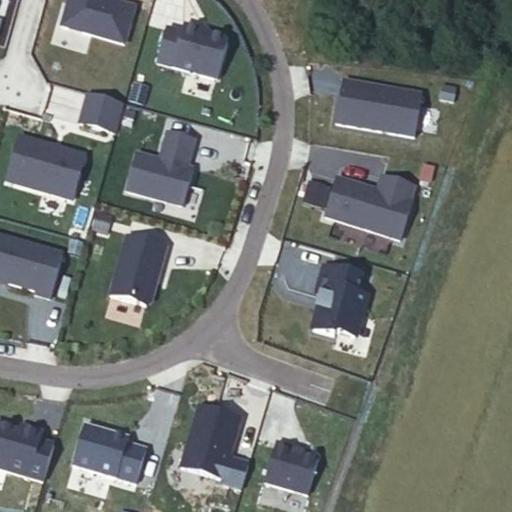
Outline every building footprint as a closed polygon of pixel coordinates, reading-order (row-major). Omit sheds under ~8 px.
[(69,0),(62,29),(124,46),(134,10),(108,3),(109,0),(69,0)] [(156,65),(217,82),(227,46),(224,42),(183,28),(181,35),(166,31),(156,65)] [(423,94),(343,81),(336,123),(415,137),(423,94)] [(123,107),(88,97),(80,127),(115,136),(123,107)] [(193,141),(167,133),(160,160),(137,154),(127,191),(182,206),(192,169),(186,167),(193,141)] [(82,156),(19,137),(6,181),(71,199),(82,156)] [(379,191),(339,178),(326,218),(401,240),(414,201),(410,200),(415,186),(383,176),(379,191)] [(62,256),(0,238),(0,281),(36,291),(35,295),(50,299),(62,256)] [(150,305),(166,251),(126,239),(110,298),(145,308),(150,305)] [(362,278),(326,268),(318,294),(322,295),(318,310),(320,311),(315,332),(335,337),(336,333),(356,338),(367,298),(358,295),(362,278)] [(241,421),(198,408),(181,470),(242,488),(249,466),(229,461),(241,421)] [(19,434),(0,428),(0,471),(44,484),(54,447),(40,443),(42,434),(21,428),(19,434)] [(128,441),(84,428),(72,468),(136,486),(146,452),(127,446),(128,441)] [(302,452),(276,445),(264,485),(308,497),(318,461),(301,456),(302,452)]
